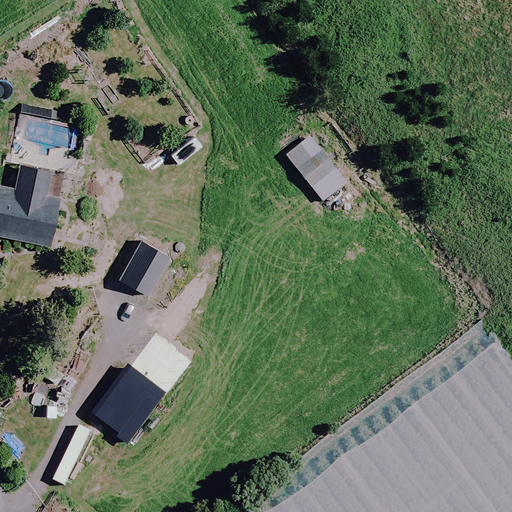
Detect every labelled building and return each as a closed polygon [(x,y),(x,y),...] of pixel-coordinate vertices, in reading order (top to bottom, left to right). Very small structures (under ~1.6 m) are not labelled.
[(311,133),(283,154),(321,205),(349,184),(311,133)] [(0,238),(51,248),(60,200),(0,187),(0,238)] [(176,231),(159,225),(154,241),(171,246),(176,231)] [(166,258),(142,245),(122,283),(146,296),(166,258)] [(99,346),(88,340),(58,392),(69,398),(99,346)]
